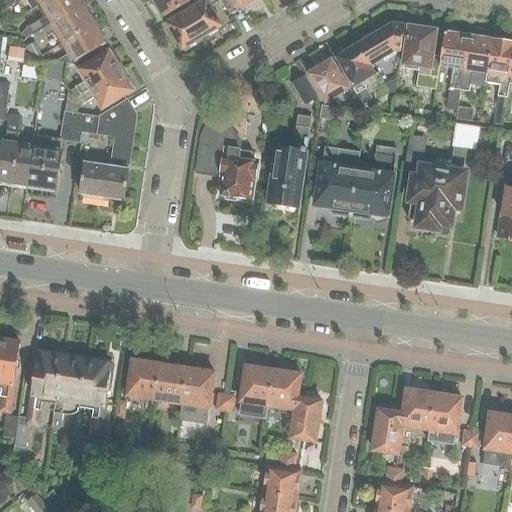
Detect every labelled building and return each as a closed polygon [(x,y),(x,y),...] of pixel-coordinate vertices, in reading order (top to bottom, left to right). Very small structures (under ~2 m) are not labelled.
[(11,0),(3,0),(1,2),(2,13),(15,5),(11,0)] [(44,18),(28,27),(33,34),(83,5),(82,4),(80,5),(78,1),(79,0),(47,0),(37,6),(44,18)] [(154,0),(156,1),(153,3),(162,19),(192,0),(154,0)] [(176,21),(167,27),(173,37),(176,35),(185,51),(202,41),(200,37),(219,26),(209,9),(222,1),(223,0),(198,0),(188,6),(190,9),(182,14),(181,18),(176,21)] [(223,0),(222,1),(230,14),(231,14),(230,13),(238,8),(239,9),(240,8),(235,0),(223,0)] [(235,0),(240,8),(242,11),(245,9),(245,8),(256,1),(255,0),(235,0)] [(83,5),(33,34),(33,35),(38,43),(53,34),(60,44),(94,24),(86,10),(83,12),(81,8),(84,6),(83,5)] [(66,55),(56,60),(58,63),(77,66),(75,62),(97,49),(106,44),(105,42),(102,44),(99,40),(103,38),(94,24),(60,44),(66,55)] [(359,42),(374,66),(396,52),(401,53),(405,26),(393,24),(382,30),(381,28),(379,30),(380,32),(376,34),(375,32),(359,42)] [(413,27),(409,26),(402,69),(418,72),(415,87),(435,91),(438,70),(430,69),(437,31),(423,29),(422,26),(414,24),(413,27)] [(22,35),(21,36),(28,39),(33,35),(33,34),(28,27),(22,35)] [(453,70),(446,110),(458,111),(458,106),(469,37),(468,36),(468,38),(463,37),(463,36),(461,35),(461,34),(446,31),(446,33),(445,33),(440,68),(453,70)] [(472,73),(487,75),(492,37),(492,38),(476,36),(476,38),(474,37),(474,39),(469,38),(469,37),(458,106),(468,107),(472,73)] [(499,85),(494,125),(503,127),(509,84),(511,66),(511,43),(509,43),(509,41),(507,41),(508,39),(492,37),(487,75),(485,83),(499,85)] [(38,51),(34,43),(27,47),(31,55),(38,51)] [(363,83),(375,76),(356,44),(341,53),(342,55),(338,57),(337,55),(334,57),(362,105),(372,99),(363,83)] [(68,92),(67,96),(70,102),(121,71),(117,65),(119,62),(118,60),(117,60),(113,54),(114,53),(113,52),(109,51),(77,71),(84,83),(68,92)] [(333,107),(340,108),(335,100),(349,91),(331,61),(309,74),(328,106),(333,107)] [(38,69),(29,67),(28,75),(37,76),(38,69)] [(70,102),(67,96),(64,112),(78,114),(75,109),(93,98),(100,111),(133,91),(134,88),(133,86),(133,87),(129,80),(129,79),(129,78),(125,77),(121,71),(70,102)] [(318,99),(305,77),(293,84),(305,106),(318,99)] [(397,80),(385,84),(390,94),(394,93),(397,80)] [(0,120),(8,122),(5,141),(3,141),(3,143),(0,163),(0,180),(26,185),(26,186),(27,186),(33,145),(35,133),(19,131),(20,116),(5,114),(9,85),(0,83),(0,120)] [(134,111),(133,111),(127,102),(128,101),(127,100),(98,117),(84,115),(82,133),(114,138),(110,166),(127,168),(128,165),(129,165),(130,164),(129,164),(130,158),(131,157),(130,157),(131,151),(132,151),(131,150),(131,146),(132,146),(133,139),(133,140),(133,139),(134,132),(134,133),(134,132),(135,126),(135,125),(136,119),(137,118),(136,118),(136,116),(134,112),(134,111)] [(322,105),(320,117),(332,119),(333,107),(328,106),(322,105)] [(459,108),(457,120),(472,122),(474,110),(459,108)] [(47,147),(33,145),(27,186),(28,186),(28,185),(56,189),(55,190),(57,190),(63,149),(61,149),(62,141),(80,144),(82,133),(84,115),(78,114),(64,112),(59,139),(49,137),(47,147)] [(223,176),(220,196),(234,198),(236,201),(243,202),(246,200),(250,201),(256,159),(254,159),(254,156),(252,153),(238,150),(239,143),(219,115),(216,117),(214,119),(212,122),(210,124),(207,128),(206,130),(205,132),(204,135),(203,138),(202,143),(197,174),(199,174),(199,173),(223,176)] [(292,149),(278,147),(270,204),(298,208),(311,118),(297,116),(292,149)] [(405,165),(417,167),(416,173),(414,173),(412,191),(410,201),(411,201),(408,219),(407,224),(409,225),(410,219),(419,221),(418,226),(438,229),(439,224),(450,225),(452,207),(460,208),(461,198),(465,169),(463,169),(466,150),(476,151),(478,140),(480,128),(455,124),(452,148),(453,148),(452,160),(436,158),(436,162),(435,165),(423,163),(424,160),(424,154),(407,151),(405,165)] [(486,141),(488,129),(480,128),(478,140),(486,141)] [(374,155),(396,158),(397,149),(376,146),(374,155)] [(358,168),(361,152),(325,147),(318,189),(316,191),(315,198),(317,202),(316,205),(334,208),(333,214),(351,216),(358,168)] [(372,170),(358,168),(351,216),(369,219),(370,213),(386,216),(387,216),(389,206),(395,163),(396,158),(374,155),(372,170)] [(127,168),(110,166),(85,162),(81,194),(124,200),(129,171),(127,170),(127,168)] [(511,187),(506,187),(499,238),(511,240),(511,187)] [(0,410),(9,412),(20,343),(0,340),(0,389),(1,390),(0,394),(0,396),(1,397),(0,404),(0,410)] [(63,357),(37,353),(34,373),(36,373),(29,419),(28,424),(29,424),(38,425),(41,404),(55,406),(63,357)] [(52,427),(61,429),(63,414),(67,415),(71,415),(77,413),(78,411),(79,410),(87,361),(63,357),(55,406),(52,427)] [(109,384),(112,368),(102,367),(101,363),(87,361),(79,410),(92,411),(88,433),(100,435),(108,384),(109,384)] [(132,362),(131,370),(127,396),(155,400),(160,365),(150,363),(132,361),(131,362),(132,362)] [(187,369),(177,367),(160,365),(155,400),(182,404),(187,369)] [(274,371),(264,369),(245,367),(245,368),(246,368),(244,378),(240,402),(241,402),(239,416),(266,420),(267,419),(274,371)] [(204,371),(187,369),(182,404),(209,409),(213,385),(214,385),(214,384),(213,384),(214,374),(215,374),(215,373),(214,373),(204,371)] [(283,372),(274,371),(267,419),(278,420),(279,414),(294,416),(295,410),(297,398),(298,399),(299,387),(300,387),(300,386),(299,386),(301,376),(302,376),(302,375),(283,372)] [(405,403),(403,414),(404,414),(402,426),(403,426),(429,430),(435,394),(427,393),(406,390),(406,391),(407,392),(405,402),(404,402),(404,403),(405,403)] [(217,406),(216,412),(224,413),(226,396),(218,394),(218,396),(217,406)] [(444,396),(435,394),(429,430),(428,442),(453,446),(455,434),(457,434),(462,400),(463,400),(463,399),(444,396)] [(226,396),(224,413),(232,414),(233,408),(234,398),(235,398),(235,397),(226,396)] [(290,439),(306,441),(315,442),(315,443),(316,443),(318,427),(320,417),(322,401),(321,401),(321,402),(298,399),(297,398),(295,410),(294,416),(290,439)] [(127,402),(116,400),(113,419),(124,420),(127,402)] [(383,452),(397,455),(398,455),(403,426),(402,426),(404,414),(403,414),(380,411),(380,410),(379,410),(377,426),(376,426),(375,436),(373,452),(374,452),(374,451),(383,452)] [(511,416),(508,416),(508,417),(489,414),(489,415),(490,415),(485,449),(501,452),(499,467),(511,469),(511,458),(511,416)] [(15,438),(17,425),(18,418),(6,416),(3,436),(15,438)] [(18,418),(17,425),(28,426),(29,427),(29,424),(28,424),(29,419),(18,418)] [(17,425),(15,438),(13,447),(26,449),(29,427),(28,426),(17,425)] [(469,449),(472,432),(464,431),(463,441),(461,448),(469,449)] [(472,432),(469,449),(477,450),(479,443),(480,434),(481,434),(481,433),(472,432)] [(96,458),(108,460),(111,439),(99,437),(96,458)] [(144,461),(162,463),(164,452),(145,450),(144,461)] [(277,466),(277,468),(286,469),(288,454),(280,452),(277,466)] [(288,454),(286,469),(294,470),(297,455),(288,454)] [(475,479),(477,464),(468,463),(466,478),(475,479)] [(301,471),(294,470),(286,469),(277,468),(266,466),(262,492),(297,497),(301,471)] [(385,484),(393,485),(396,469),(388,468),(385,484)] [(396,469),(393,485),(401,486),(404,471),(396,469)] [(431,485),(433,470),(424,469),(424,472),(422,484),(431,485)] [(214,487),(216,472),(206,471),(204,486),(214,487)] [(18,485),(21,489),(25,490),(28,487),(29,483),(26,479),(22,479),(19,481),(18,485)] [(379,482),(375,509),(392,511),(408,511),(412,487),(401,486),(393,485),(385,484),(380,483),(380,482),(379,482)] [(60,501),(52,491),(43,498),(51,508),(60,501)] [(258,511),(294,511),(297,497),(262,492),(258,511)] [(47,511),(49,510),(37,495),(26,503),(32,511),(47,511)] [(190,510),(200,511),(202,496),(192,495),(190,510)]
